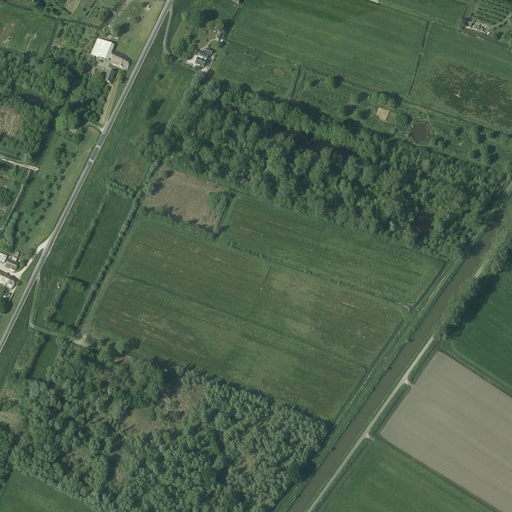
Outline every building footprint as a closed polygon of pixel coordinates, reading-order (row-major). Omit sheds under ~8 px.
[(97,39),(91,55),(95,57),(108,62),(109,60),(111,54),(113,51),(114,46),(101,41),(97,39)] [(203,68),(208,55),(210,56),(212,52),(207,49),(205,54),(201,52),(195,65),(203,68)] [(111,60),(110,63),(121,68),(127,70),(131,60),(128,58),(114,52),(113,54),(111,60)] [(110,84),(114,74),(108,71),(104,81),(110,84)] [(12,258),(11,260),(8,259),(5,268),(9,269),(14,271),(16,271),(18,263),(16,262),(17,260),(12,258)] [(0,271),(0,281),(7,285),(5,288),(11,290),(12,288),(13,288),(16,279),(0,271)]
